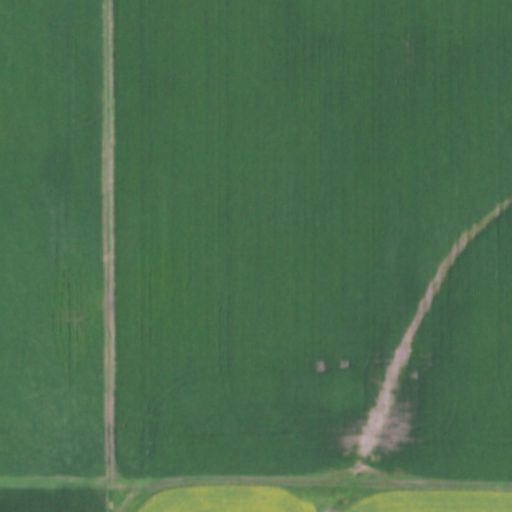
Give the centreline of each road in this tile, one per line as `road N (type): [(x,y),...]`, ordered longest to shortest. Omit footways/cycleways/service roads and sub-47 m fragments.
road 1 (track): [(0,475),(511,480)]
road 2 (track): [(111,511),(107,0)]
